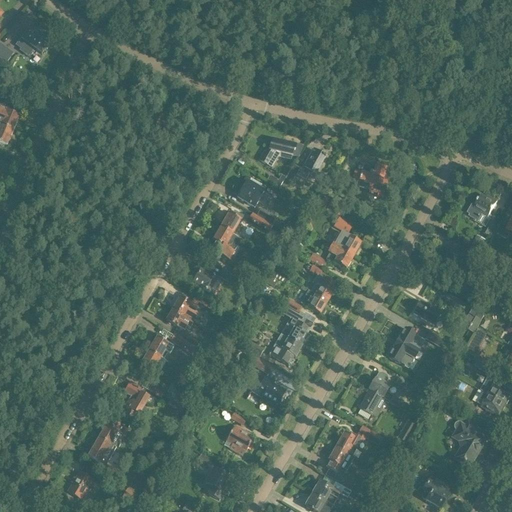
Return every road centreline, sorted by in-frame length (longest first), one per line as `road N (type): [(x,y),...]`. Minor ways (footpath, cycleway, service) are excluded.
road 1 (residential): [(20,511),(238,135),(248,103)]
road 2 (residential): [(253,511),(454,150)]
road 3 (residential): [(0,239),(93,32)]
road 4 (residential): [(454,150),(248,103)]
road 5 (residential): [(248,103),(93,32)]
